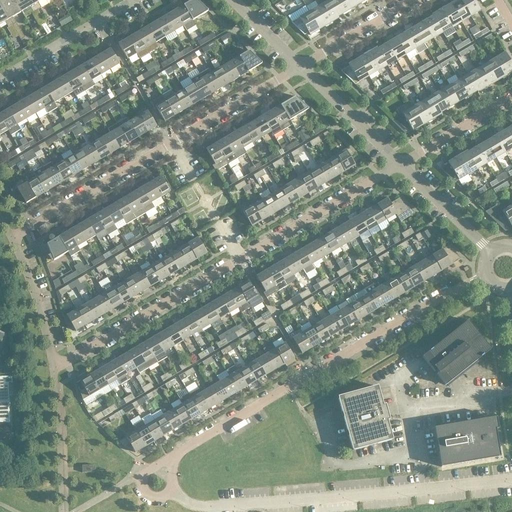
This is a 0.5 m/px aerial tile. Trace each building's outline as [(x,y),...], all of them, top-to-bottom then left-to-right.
[(21,12),(13,0),(0,0),(0,6),(8,20),(9,19),(12,25),(15,23),(12,17),(21,12)] [(13,0),(21,12),(30,6),(34,12),(36,11),(33,5),(34,4),(31,0),(13,0)] [(31,0),(34,4),(33,5),(36,11),(41,8),(38,2),(40,0),(31,0)] [(192,0),(183,5),(187,12),(192,21),(208,11),(201,4),(196,0),(192,0)] [(346,12),(339,0),(328,0),(327,1),(337,17),(346,12)] [(356,6),(351,0),(339,0),(346,12),(356,6)] [(470,16),(460,0),(457,0),(451,4),(461,22),(470,16)] [(480,11),(473,0),(460,0),(470,16),(480,11)] [(337,17),(327,1),(318,7),(328,24),(338,18),(337,17)] [(461,22),(451,4),(441,9),(452,27),(461,22)] [(192,21),(187,12),(183,5),(174,11),(183,26),(192,21)] [(8,20),(0,6),(0,24),(4,22),(7,28),(11,25),(12,25),(9,19),(8,20)] [(328,24),(318,7),(309,12),(319,30),(328,24)] [(446,38),(455,32),(452,27),(441,9),(431,15),(432,17),(433,16),(442,33),(446,38)] [(183,26),(174,11),(165,17),(174,32),(183,26)] [(38,12),(32,16),(39,27),(41,26),(47,35),(51,33),(38,12)] [(319,30),(309,12),(291,23),(304,35),(308,33),(309,35),(319,30)] [(433,16),(432,17),(423,22),(433,38),(442,33),(433,16)] [(174,32),(165,17),(155,22),(164,37),(174,32)] [(164,37),(155,22),(146,28),(155,43),(164,37)] [(433,38),(423,22),(414,27),(424,44),(433,38)] [(427,49),(424,44),(414,27),(405,33),(418,54),(427,49)] [(158,47),(155,43),(146,28),(137,33),(148,52),(158,47)] [(236,39),(229,32),(226,34),(228,39),(230,42),(236,39)] [(148,52),(137,33),(128,39),(136,54),(139,58),(148,52)] [(213,33),(203,39),(206,43),(215,37),(213,33)] [(418,54),(405,33),(396,38),(405,55),(408,60),(418,54)] [(405,55),(396,38),(386,44),(396,60),(405,55)] [(136,54),(128,39),(122,42),(120,41),(119,43),(118,44),(127,59),(136,54)] [(386,44),(378,49),(377,49),(387,66),(396,60),(386,44)] [(377,48),(367,54),(377,71),(387,66),(377,49),(378,49),(377,48)] [(106,51),(101,55),(110,70),(119,64),(110,49),(109,50),(107,49),(106,51)] [(249,51),(239,57),(243,64),(248,72),(262,64),(255,57),(249,51)] [(511,72),(511,64),(505,53),(495,58),(506,76),(511,72)] [(377,71),(367,54),(358,59),(368,77),(377,71)] [(110,70),(101,55),(91,60),(100,75),(110,70)] [(248,72),(243,64),(239,57),(230,62),(239,78),(248,72)] [(506,76),(495,58),(486,64),(497,82),(506,76)] [(368,77),(358,59),(348,65),(349,66),(340,71),(355,85),(368,77)] [(100,75),(91,60),(82,66),(91,81),(100,75)] [(239,78),(230,62),(220,68),(229,83),(239,78)] [(497,82),(486,64),(477,69),(487,87),(497,82)] [(94,86),(91,81),(82,66),(73,71),(85,91),(94,86)] [(229,83),(220,68),(211,73),(220,89),(229,83)] [(487,87),(477,69),(467,75),(477,91),(477,92),(477,93),(487,87)] [(85,91),(73,71),(63,77),(72,92),(75,97),(85,91)] [(220,89),(211,73),(202,79),(211,94),(220,89)] [(477,91),(467,75),(458,80),(468,97),(477,92),(477,91)] [(72,92),(63,77),(54,82),(63,97),(72,92)] [(211,94),(202,79),(193,84),(201,100),(211,94)] [(468,97),(458,80),(449,86),(459,102),(468,97)] [(63,97),(54,82),(45,88),(54,103),(63,97)] [(201,100),(193,84),(183,90),(192,105),(201,100)] [(459,102),(449,86),(440,91),(449,108),(459,102)] [(54,103),(45,88),(36,93),(45,108),(48,113),(57,108),(54,103)] [(171,90),(162,96),(174,116),(183,111),(174,95),(171,90)] [(192,105),(183,90),(174,95),(183,111),(192,105)] [(449,108),(440,91),(430,97),(440,113),(441,113),(449,108)] [(45,108),(36,93),(26,99),(35,114),(45,108)] [(174,116),(162,96),(150,103),(153,108),(155,107),(164,122),(165,121),(167,121),(168,119),(174,116)] [(295,97),(280,106),(284,112),(292,125),(295,130),(302,126),(296,117),(308,109),(301,102),(295,97)] [(440,113),(430,97),(421,102),(431,120),(441,114),(441,113),(440,113)] [(35,114),(26,99),(17,104),(26,119),(35,114)] [(431,120),(421,102),(412,108),(422,126),(431,120)] [(26,119),(17,104),(8,110),(17,125),(26,119)] [(292,125),(284,112),(280,106),(271,111),(280,126),(282,131),(292,125)] [(422,126),(412,108),(391,120),(405,134),(412,130),(413,131),(422,126)] [(17,125),(8,110),(0,114),(0,117),(7,130),(17,125)] [(147,111),(138,117),(147,132),(152,129),(154,129),(155,127),(156,126),(147,111)] [(280,126),(271,111),(262,117),(271,132),(280,126)] [(147,132),(138,117),(128,122),(137,138),(147,132)] [(271,132),(262,117),(252,122),(261,137),(271,132)] [(137,138),(128,122),(119,128),(128,143),(137,138)] [(261,137),(252,122),(243,128),(252,143),(261,137)] [(327,128),(323,124),(312,131),(314,136),(327,128)] [(128,143),(119,128),(110,133),(119,149),(128,143)] [(252,143),(243,128),(234,133),(243,148),(252,143)] [(304,129),(298,133),(303,141),(309,137),(304,129)] [(331,136),(328,131),(323,134),(326,139),(331,136)] [(511,148),(511,143),(505,131),(495,136),(505,153),(511,148)] [(119,149),(110,133),(100,139),(109,154),(119,149)] [(243,148),(234,133),(224,139),(233,154),(243,148)] [(505,153),(495,136),(486,142),(496,158),(505,153)] [(109,154),(100,139),(91,144),(100,160),(109,154)] [(233,154),(224,139),(215,144),(224,159),(233,154)] [(496,158),(486,142),(477,147),(486,164),(496,158)] [(100,160),(91,144),(82,150),(91,165),(100,160)] [(228,165),(224,159),(215,144),(210,147),(207,147),(207,149),(206,150),(215,165),(213,166),(216,172),(228,165)] [(477,147),(468,152),(467,153),(477,169),(486,164),(477,147)] [(344,151),(336,156),(345,171),(355,166),(350,157),(354,154),(348,149),(345,150),(344,151)] [(91,165),(82,150),(73,155),(82,171),(91,165)] [(467,151),(457,157),(468,175),(477,169),(467,153),(468,152),(467,151)] [(82,171),(73,155),(63,161),(72,176),(82,171)] [(345,171),(336,156),(326,162),(336,177),(345,171)] [(51,162),(54,167),(63,182),(72,176),(63,161),(61,157),(51,162)] [(468,175),(457,157),(448,163),(448,164),(440,169),(455,183),(468,175)] [(336,177),(326,162),(317,167),(326,182),(336,177)] [(32,172),(35,178),(44,193),(54,187),(45,172),(42,167),(32,172)] [(63,182),(54,167),(45,172),(54,187),(63,182)] [(326,182),(317,167),(308,173),(317,188),(326,182)] [(317,188),(308,173),(299,178),(308,193),(317,188)] [(157,179),(151,182),(160,197),(170,192),(161,176),(159,177),(157,177),(157,179)] [(44,193),(35,178),(26,183),(35,198),(44,193)] [(308,193),(299,178),(289,184),(298,199),(308,193)] [(160,197),(151,182),(142,188),(151,203),(160,197)] [(35,198),(26,183),(17,189),(17,190),(12,193),(20,206),(25,202),(26,204),(35,198)] [(298,199),(289,184),(280,189),(289,205),(298,199)] [(154,208),(151,203),(142,188),(133,193),(145,213),(154,208)] [(289,205),(280,189),(270,195),(280,210),(289,205)] [(145,213),(133,193),(123,199),(135,219),(145,213)] [(280,210),(270,195),(261,200),(270,216),(280,210)] [(399,198),(390,204),(396,214),(395,214),(400,222),(415,213),(399,198)] [(135,219),(123,199),(114,204),(123,219),(126,224),(135,219)] [(387,199),(377,204),(386,220),(392,217),(396,224),(400,222),(395,214),(396,214),(390,204),(387,199)] [(270,216),(261,200),(252,206),(261,221),(270,216)] [(123,219),(114,204),(105,210),(114,225),(123,219)] [(386,220),(377,204),(368,210),(377,225),(386,220)] [(496,205),(485,212),(505,232),(511,228),(502,211),(496,205)] [(261,221),(252,206),(243,211),(242,211),(251,227),(261,221)] [(511,206),(502,211),(511,228),(511,206)] [(114,225),(105,210),(95,215),(104,230),(114,225)] [(377,225),(368,210),(358,215),(368,231),(377,225)] [(104,230),(95,215),(86,221),(95,236),(104,230)] [(368,231),(358,215),(349,221),(358,236),(368,231)] [(95,236),(86,221),(77,226),(86,241),(95,236)] [(358,236),(349,221),(340,226),(349,242),(358,236)] [(86,241),(77,226),(68,232),(77,247),(86,241)] [(349,242),(340,226),(331,232),(340,247),(349,242)] [(427,230),(420,234),(424,241),(431,237),(427,230)] [(77,247),(68,232),(58,237),(67,252),(77,247)] [(340,247),(331,232),(321,238),(330,253),(340,247)] [(54,237),(51,235),(48,237),(48,240),(51,242),(46,244),(50,254),(47,256),(51,261),(53,260),(53,261),(67,252),(58,237),(54,240),(54,237)] [(122,239),(127,247),(130,245),(128,240),(126,241),(124,238),(122,239)] [(196,239),(188,244),(197,259),(206,254),(197,238),(196,239)] [(330,253),(321,238),(312,243),(321,259),(330,253)] [(321,259),(312,243),(303,249),(312,264),(321,259)] [(197,259),(188,244),(178,249),(187,265),(197,259)] [(461,259),(448,246),(442,250),(441,250),(441,251),(432,256),(442,271),(451,265),(461,259)] [(187,265),(178,249),(169,255),(178,270),(187,265)] [(315,269),(312,264),(303,249),(293,254),(302,270),(305,275),(315,269)] [(302,270),(293,254),(284,260),(293,275),(302,270)] [(178,270),(169,255),(160,260),(169,276),(178,270)] [(442,271),(432,256),(423,261),(432,277),(442,271)] [(169,276),(160,260),(150,266),(160,281),(169,276)] [(296,280),(293,275),(284,260),(275,265),(287,286),(296,280)] [(432,277),(423,261),(414,267),(423,282),(432,277)] [(275,265),(265,271),(278,291),(287,286),(275,265)] [(160,281),(150,266),(141,271),(150,287),(160,281)] [(423,282),(414,267),(405,272),(414,288),(423,282)] [(150,287),(141,271),(132,277),(141,292),(150,287)] [(265,271),(256,276),(265,292),(263,293),(266,298),(278,291),(265,271)] [(414,288),(405,272),(395,278),(404,293),(414,288)] [(141,292),(132,277),(122,283),(131,298),(141,292)] [(57,278),(52,282),(54,288),(60,285),(57,278)] [(404,293),(395,278),(386,283),(395,299),(404,293)] [(248,281),(238,287),(247,302),(256,297),(257,297),(248,281)] [(101,288),(104,294),(113,309),(122,304),(113,288),(110,283),(101,288)] [(131,298),(122,283),(113,288),(122,304),(131,298)] [(395,299),(386,283),(377,289),(386,304),(395,299)] [(364,289),(367,294),(377,310),(386,304),(377,289),(374,284),(364,289)] [(250,307),(247,302),(238,287),(229,292),(238,308),(241,313),(250,307)] [(66,293),(63,288),(58,291),(61,296),(66,293)] [(238,308),(229,292),(220,298),(229,313),(238,308)] [(113,309),(104,294),(94,299),(104,315),(113,309)] [(377,310),(367,294),(358,300),(367,315),(377,310)] [(345,300),(349,305),(358,321),(367,315),(358,300),(355,295),(345,300)] [(229,313),(220,298),(210,303),(219,319),(229,313)] [(104,315),(94,299),(85,305),(94,320),(104,315)] [(219,319),(210,303),(201,309),(210,324),(219,319)] [(94,320),(85,305),(76,310),(85,326),(94,320)] [(358,321),(349,305),(339,311),(348,326),(358,321)] [(210,324),(201,309),(192,314),(201,330),(210,324)] [(85,326),(76,310),(67,315),(66,316),(63,318),(66,326),(70,323),(75,331),(85,326)] [(348,326),(339,311),(330,316),(339,332),(348,326)] [(201,330),(192,314),(182,320),(192,335),(201,330)] [(339,332),(330,316),(321,322),(330,337),(339,332)] [(192,335),(182,320),(173,325),(182,341),(192,335)] [(442,341),(439,344),(422,357),(434,372),(436,371),(448,386),(449,386),(447,384),(477,361),(478,362),(477,360),(481,357),(490,350),(467,321),(442,341)] [(330,337),(321,322),(311,327),(321,343),(330,337)] [(182,341),(173,325),(164,331),(173,346),(182,341)] [(321,343),(311,327),(302,333),(311,348),(321,343)] [(293,331),(288,334),(291,340),(293,339),(302,354),(311,348),(302,333),(300,329),(294,333),(293,331)] [(173,346),(164,331),(154,337),(163,352),(173,346)] [(166,357),(163,352),(154,337),(145,342),(157,363),(166,357)] [(157,363),(145,342),(136,348),(148,368),(157,363)] [(284,344),(275,349),(284,364),(294,359),(285,343),(284,344)] [(263,349),(266,355),(275,370),(284,364),(275,349),(272,344),(263,349)] [(148,368),(136,348),(126,353),(136,368),(139,374),(148,368)] [(136,368),(126,353),(117,359),(126,374),(136,368)] [(275,370),(266,355),(256,360),(266,375),(275,370)] [(129,379),(126,374),(117,359),(108,364),(117,380),(120,385),(129,379)] [(266,375),(256,360),(247,366),(256,381),(266,375)] [(117,380),(108,364),(99,370),(108,385),(117,380)] [(225,371),(229,377),(238,392),(247,386),(238,371),(235,366),(225,371)] [(256,381),(247,366),(238,371),(247,386),(256,381)] [(108,385),(99,370),(89,375),(98,391),(108,385)] [(159,377),(162,382),(167,379),(164,374),(159,377)] [(102,396),(98,391),(89,375),(80,381),(85,389),(80,392),(82,400),(86,406),(102,396)] [(0,420),(10,420),(8,383),(12,383),(12,376),(0,376),(0,420)] [(238,392),(229,377),(219,382),(228,397),(238,392)] [(145,385),(146,385),(149,390),(154,387),(151,382),(145,385)] [(228,397),(219,382),(210,388),(219,403),(228,397)] [(382,406),(377,387),(338,398),(353,450),(391,439),(386,420),(391,419),(387,405),(382,406)] [(197,388),(188,394),(200,414),(210,409),(201,393),(197,388)] [(219,403),(210,388),(201,393),(210,409),(219,403)] [(200,414),(188,394),(179,399),(182,404),(191,420),(200,414)] [(191,420),(182,404),(173,410),(182,425),(191,420)] [(182,425),(173,410),(163,415),(172,431),(182,425)] [(117,419),(114,414),(108,418),(111,423),(117,419)] [(172,431),(163,415),(154,421),(163,436),(172,431)] [(496,417),(487,419),(434,428),(441,467),(500,457),(495,429),(498,429),(496,417)] [(163,436),(154,421),(145,426),(154,442),(163,436)] [(154,442),(145,426),(135,432),(145,447),(154,442)] [(145,447),(135,432),(127,437),(126,437),(126,438),(118,442),(125,447),(130,444),(135,453),(145,447)]
